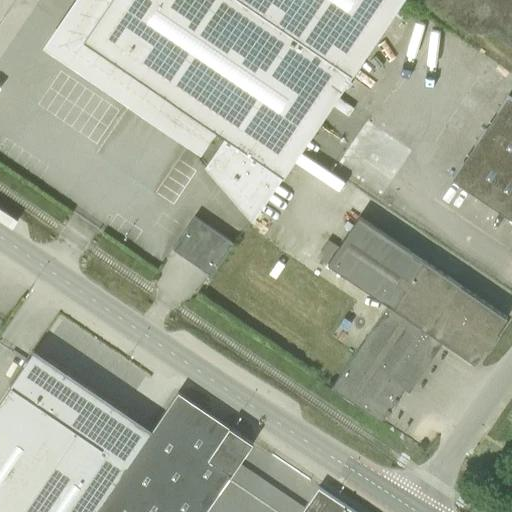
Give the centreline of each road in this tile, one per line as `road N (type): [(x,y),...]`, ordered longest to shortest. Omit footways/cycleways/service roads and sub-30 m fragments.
road 1 (unclassified): [(414,511),(0,235)]
road 2 (unclassified): [(414,511),(511,364)]
